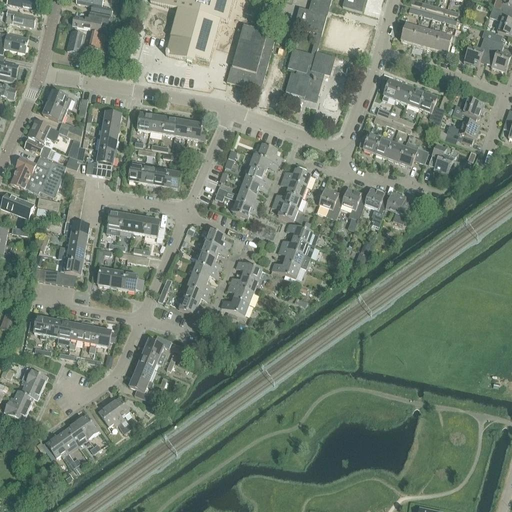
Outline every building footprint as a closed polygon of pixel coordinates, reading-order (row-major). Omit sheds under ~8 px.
[(33,0),(9,0),(8,7),(38,13),(40,1),(33,0)] [(75,0),(75,3),(78,4),(77,6),(93,9),(99,11),(102,11),(104,0),(106,0),(110,1),(110,0),(75,0)] [(151,0),(150,4),(178,12),(166,57),(187,63),(187,64),(192,65),(192,64),(195,65),(196,62),(210,65),(221,23),(228,25),(234,0),(151,0)] [(315,37),(314,44),(319,46),(320,39),(321,36),(321,37),(322,37),(327,18),(326,18),(326,19),(325,19),(326,16),(330,6),(331,0),(345,0),(343,9),(362,15),(366,0),(312,0),(308,14),(300,12),(300,10),(299,10),(294,30),(295,30),(295,29),(316,34),(315,37)] [(496,0),(493,10),(511,16),(511,0),(505,0),(505,2),(497,0),(496,0)] [(247,16),(260,19),(262,11),(249,7),(247,16)] [(511,16),(493,10),(490,20),(501,24),(498,34),(511,39),(511,16)] [(99,11),(98,17),(109,19),(112,20),(113,13),(111,13),(102,11),(99,11)] [(34,31),(36,20),(22,17),(22,15),(9,12),(6,25),(34,31)] [(75,19),(73,28),(90,32),(89,32),(100,34),(102,25),(108,26),(109,23),(112,24),(113,20),(112,20),(109,19),(98,17),(90,15),(89,22),(75,19)] [(331,18),(323,48),(363,59),(372,30),(331,18)] [(261,94),(272,54),(275,42),(267,39),(268,35),(244,28),(232,69),(231,69),(227,84),(261,94)] [(413,47),(417,31),(405,28),(401,43),(413,47)] [(424,50),(429,34),(417,31),(413,47),(424,50)] [(470,48),(464,65),(478,70),(480,64),(486,66),(494,43),(496,38),(484,33),(482,39),(484,40),(480,52),(470,48)] [(72,34),(68,53),(81,56),(84,37),(72,34)] [(436,53),(441,37),(429,34),(424,50),(436,53)] [(101,51),(104,38),(91,35),(88,48),(101,51)] [(0,56),(3,58),(4,51),(25,56),(28,41),(8,36),(7,37),(0,36),(0,56)] [(441,37),(436,53),(448,56),(451,45),(452,40),(441,37)] [(111,40),(110,46),(118,48),(120,42),(111,40)] [(494,43),(486,66),(492,68),(491,70),(506,75),(511,58),(502,54),(504,47),(494,43)] [(319,46),(314,44),(313,51),(311,57),(293,52),(288,70),(297,73),(296,77),(291,76),(286,94),(305,100),(306,95),(320,99),(319,98),(325,77),(330,79),(336,60),(317,55),(318,52),(319,46)] [(0,58),(0,81),(12,84),(14,83),(15,81),(16,81),(19,68),(3,65),(4,59),(0,58)] [(381,83),(379,89),(386,91),(388,86),(381,83)] [(402,88),(390,83),(388,86),(386,91),(382,102),(387,104),(389,101),(396,103),(402,88)] [(0,98),(14,103),(17,92),(0,87),(0,98)] [(408,108),(414,92),(402,88),(396,103),(408,108)] [(420,112),(425,97),(414,92),(408,108),(420,112)] [(67,113),(72,101),(53,94),(50,101),(49,101),(47,105),(67,113)] [(435,123),(440,110),(434,109),(437,101),(425,97),(420,112),(431,116),(430,121),(435,123)] [(85,119),(87,107),(88,102),(82,101),(81,106),(79,118),(85,119)] [(475,126),(477,120),(480,121),(485,107),(468,101),(464,111),(456,108),(452,119),(464,123),(465,122),(475,126)] [(62,125),(67,113),(47,105),(45,110),(46,110),(43,118),(62,125)] [(440,110),(435,123),(440,125),(445,111),(440,109),(440,110)] [(389,121),(391,117),(391,115),(379,111),(377,116),(389,121)] [(104,127),(120,130),(122,118),(106,115),(104,127)] [(150,135),(153,118),(140,116),(138,132),(150,135)] [(401,126),(403,121),(391,117),(389,121),(401,126)] [(163,137),(166,120),(153,118),(150,135),(163,137)] [(387,128),(388,124),(376,119),(374,125),(386,130),(386,128),(387,128)] [(175,139),(178,123),(166,120),(163,137),(175,139)] [(403,121),(401,126),(412,130),(414,126),(403,121)] [(482,128),(475,126),(465,122),(464,123),(461,133),(449,129),(447,137),(437,134),(435,140),(456,147),(457,143),(472,148),(474,141),(476,142),(482,128)] [(36,123),(28,139),(38,143),(44,146),(45,142),(46,140),(54,143),(56,142),(56,141),(60,134),(36,123)] [(188,141),(191,125),(178,123),(175,139),(188,141)] [(398,132),(400,129),(388,124),(387,128),(398,132)] [(191,125),(188,141),(205,144),(206,134),(202,133),(203,127),(191,125)] [(73,137),(81,142),(83,132),(71,127),(69,135),(73,137)] [(118,143),(120,130),(104,127),(101,140),(118,143)] [(400,129),(398,132),(410,137),(411,133),(400,129)] [(73,137),(69,135),(67,139),(81,144),(81,142),(73,137)] [(363,142),(360,150),(364,151),(364,152),(376,157),(381,142),(383,137),(378,136),(376,140),(369,137),(367,143),(363,142)] [(24,151),(38,157),(39,156),(46,159),(47,159),(51,160),(55,152),(50,151),(51,150),(43,147),(28,140),(24,151)] [(116,155),(118,143),(101,140),(99,152),(116,155)] [(388,161),(393,146),(381,142),(376,157),(388,161)] [(405,151),(399,166),(411,170),(414,163),(424,167),(429,155),(419,151),(419,149),(407,145),(405,151)] [(399,166),(405,151),(393,146),(388,161),(399,166)] [(437,146),(428,168),(435,171),(434,173),(448,178),(454,162),(453,161),(454,159),(445,155),(447,150),(437,146)] [(255,158),(278,167),(281,169),(284,162),(276,159),(278,154),(263,148),(259,159),(255,157),(255,158)] [(186,151),(185,158),(199,160),(200,153),(186,151)] [(94,165),(92,177),(98,178),(100,166),(106,167),(113,168),(116,155),(99,152),(97,164),(94,164),(94,165)] [(275,173),(278,167),(255,158),(251,170),(266,176),(268,170),(275,173)] [(66,170),(77,173),(80,167),(77,166),(78,163),(70,159),(66,170)] [(55,201),(59,190),(66,170),(39,161),(37,167),(21,160),(10,187),(24,193),(25,191),(39,197),(40,194),(55,201)] [(225,168),(225,169),(231,171),(234,164),(228,162),(225,168)] [(92,177),(94,165),(88,164),(86,176),(92,177)] [(104,179),(106,167),(100,166),(98,178),(104,179)] [(142,186),(145,170),(144,169),(144,168),(133,166),(132,168),(132,167),(129,184),(142,186)] [(106,167),(104,179),(111,180),(113,168),(106,167)] [(157,172),(145,170),(142,186),(154,188),(157,172)] [(264,181),(266,176),(251,170),(246,181),(269,190),(272,183),(264,181)] [(166,190),(169,174),(157,172),(154,188),(166,190)] [(283,181),(307,190),(311,178),(296,173),(294,178),(286,175),(283,181)] [(169,174),(166,190),(179,192),(182,176),(169,174)] [(224,186),(228,177),(223,175),(220,184),(224,186)] [(267,196),(269,190),(246,181),(242,192),(258,198),(260,193),(267,196)] [(303,201),(307,190),(283,181),(281,187),(290,191),(288,196),(303,201)] [(73,187),(72,193),(85,195),(86,189),(73,187)] [(217,196),(225,199),(227,193),(219,190),(217,196)] [(345,201),(344,201),(339,198),(340,196),(325,190),(319,208),(330,211),(327,220),(337,223),(342,208),(345,201)] [(342,208),(341,212),(351,215),(350,220),(359,223),(365,208),(367,201),(362,199),(363,196),(348,191),(344,201),(345,201),(342,208)] [(367,201),(365,208),(376,212),(373,220),(374,221),(373,224),(374,224),(371,229),(378,232),(380,227),(386,212),(390,201),(384,199),(385,196),(371,191),(367,201)] [(256,203),(258,198),(242,192),(240,198),(236,197),(234,202),(238,204),(238,203),(261,212),(263,206),(256,203)] [(72,193),(71,199),(84,202),(85,196),(85,195),(72,193)] [(390,201),(386,212),(396,216),(393,224),(403,227),(412,205),(406,203),(407,200),(392,195),(390,201)] [(223,204),(225,199),(217,196),(215,201),(223,204)] [(298,213),(303,201),(288,196),(286,201),(277,197),(275,204),(298,213)] [(7,197),(6,198),(2,210),(25,219),(30,207),(7,197)] [(70,206),(83,208),(84,202),(71,199),(70,206)] [(58,213),(60,205),(39,200),(38,209),(58,213)] [(258,219),(261,212),(238,203),(238,204),(233,215),(248,221),(250,215),(258,219)] [(294,224),(298,213),(275,204),(272,210),(280,213),(278,218),(294,224)] [(69,212),(81,214),(83,208),(70,206),(69,212)] [(46,219),(46,218),(47,212),(38,210),(36,217),(46,219)] [(68,218),(80,220),(81,214),(69,212),(68,218)] [(120,238),(121,233),(120,233),(123,217),(111,215),(108,231),(114,232),(113,237),(120,238)] [(133,236),(136,219),(123,217),(120,233),(121,233),(133,236)] [(88,241),(90,228),(79,226),(80,220),(68,218),(66,231),(64,237),(88,241)] [(145,238),(148,221),(136,219),(133,236),(145,238)] [(160,224),(148,221),(145,238),(157,240),(160,224)] [(290,227),(287,233),(296,237),(294,242),(315,250),(320,237),(313,234),(313,236),(290,227)] [(28,239),(29,232),(17,230),(15,237),(28,239)] [(205,244),(230,253),(232,247),(224,244),(226,239),(210,232),(205,244)] [(86,253),(86,248),(88,241),(64,237),(67,238),(66,243),(70,244),(69,250),(86,253)] [(283,244),(281,250),(310,261),(315,250),(294,242),(292,247),(283,244)] [(227,259),(230,253),(205,244),(201,255),(217,261),(219,256),(227,259)] [(12,248),(6,247),(6,248),(0,246),(0,260),(4,261),(5,253),(10,254),(12,248)] [(83,266),(86,253),(69,250),(67,263),(83,266)] [(281,250),(279,256),(287,259),(285,264),(301,270),(306,272),(310,261),(281,250)] [(215,266),(217,261),(201,255),(197,266),(220,275),(223,269),(215,266)] [(128,265),(140,267),(148,268),(149,261),(129,257),(128,262),(128,265)] [(81,278),(83,266),(67,263),(62,262),(61,273),(65,274),(65,275),(71,276),(77,278),(81,278)] [(243,279),(258,285),(262,273),(239,264),(236,271),(245,274),(243,279)] [(296,282),(301,270),(285,264),(283,269),(275,266),(272,273),(296,282)] [(218,282),(220,275),(197,266),(193,278),(208,284),(210,279),(218,282)] [(38,283),(41,271),(34,270),(32,282),(38,283)] [(44,284),(47,272),(41,271),(38,283),(44,284)] [(51,285),(53,273),(47,272),(44,284),(51,285)] [(110,290),(113,274),(101,272),(98,288),(110,290)] [(126,276),(123,292),(136,294),(136,292),(142,293),(144,283),(138,282),(138,278),(132,277),(132,273),(127,272),(126,276)] [(57,286),(59,274),(53,273),(51,285),(57,286)] [(63,287),(65,275),(59,274),(57,286),(63,287)] [(123,292),(126,276),(113,274),(110,290),(123,292)] [(69,288),(71,277),(65,275),(63,287),(69,288)] [(71,277),(69,288),(75,290),(77,278),(71,276),(71,277)] [(206,289),(208,284),(193,278),(188,289),(212,298),(214,292),(206,289)] [(254,296),(258,285),(243,279),(242,283),(233,280),(230,287),(254,296)] [(163,292),(167,294),(172,283),(167,281),(163,292)] [(249,307),(254,296),(230,287),(228,293),(237,297),(235,302),(249,307)] [(209,304),(212,298),(188,289),(184,300),(200,306),(202,302),(209,304)] [(162,306),(167,294),(163,292),(158,304),(162,306)] [(198,312),(200,306),(184,300),(179,312),(203,321),(206,314),(198,312)] [(245,319),(249,307),(235,302),(233,306),(224,302),(222,310),(245,319)] [(8,311),(3,323),(14,327),(18,314),(8,311)] [(235,325),(237,319),(228,315),(226,321),(235,325)] [(46,342),(47,339),(50,322),(37,320),(37,322),(31,320),(29,331),(35,332),(34,336),(41,337),(40,341),(46,342)] [(59,341),(63,320),(58,320),(56,321),(55,323),(50,322),(47,339),(59,341)] [(63,320),(59,341),(67,342),(66,345),(68,348),(71,348),(75,327),(69,326),(70,324),(68,321),(63,320)] [(75,327),(71,348),(70,351),(75,352),(77,344),(84,345),(88,325),(83,324),(80,326),(80,328),(75,327)] [(97,348),(100,332),(94,331),(94,329),(93,326),(88,325),(84,345),(91,346),(89,355),(95,356),(97,348)] [(100,332),(97,348),(109,350),(110,344),(115,345),(117,337),(112,336),(112,334),(100,332)] [(169,351),(172,344),(158,338),(155,345),(149,342),(144,354),(164,362),(167,357),(162,355),(164,349),(169,351)] [(162,368),(164,362),(144,354),(139,366),(154,372),(157,366),(162,368)] [(150,383),(154,372),(139,366),(135,377),(149,384),(150,383)] [(28,371),(22,383),(23,383),(43,392),(48,381),(50,382),(50,381),(28,371)] [(13,378),(4,374),(2,373),(0,377),(11,382),(13,378)] [(154,385),(150,383),(149,384),(135,377),(130,389),(137,393),(135,398),(146,403),(148,397),(145,395),(147,388),(152,390),(154,385)] [(38,403),(43,392),(23,383),(19,394),(28,398),(28,399),(34,402),(39,404),(40,403),(38,403)] [(11,400),(9,403),(29,412),(34,402),(28,399),(28,398),(19,394),(18,393),(14,401),(11,400)] [(129,415),(120,401),(110,408),(122,425),(125,422),(123,419),(129,415)] [(9,403),(4,415),(16,420),(26,425),(26,424),(24,423),(29,412),(9,403)] [(122,425),(110,408),(99,415),(109,429),(113,426),(115,429),(118,428),(124,437),(128,434),(125,429),(122,425)] [(77,425),(89,443),(99,436),(96,431),(96,430),(87,418),(77,425)] [(86,445),(89,443),(77,425),(67,432),(77,446),(84,442),(86,445)] [(77,446),(67,432),(57,439),(69,457),(74,454),(71,450),(77,446)] [(74,471),(77,469),(69,457),(57,439),(55,437),(51,440),(50,442),(51,443),(47,446),(46,445),(48,448),(43,451),(52,463),(57,460),(57,461),(62,458),(64,461),(65,460),(74,471)] [(69,476),(64,479),(68,485),(73,481),(69,476)]
